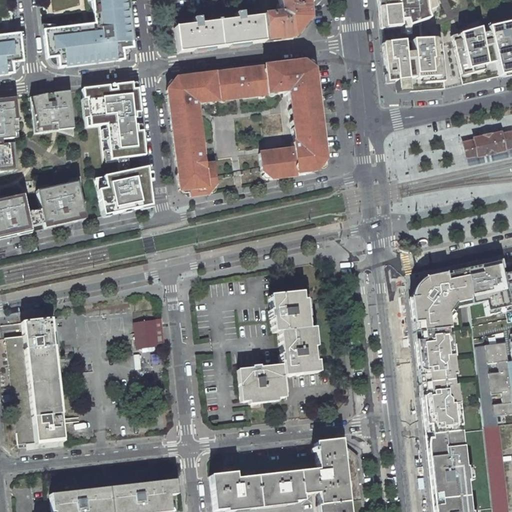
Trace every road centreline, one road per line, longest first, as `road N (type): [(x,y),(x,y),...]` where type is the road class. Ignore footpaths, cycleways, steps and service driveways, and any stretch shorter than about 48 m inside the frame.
road 1 (residential): [(390,264),(418,511)]
road 2 (residential): [(168,271),(331,236),(390,264)]
road 3 (residential): [(378,173),(164,219)]
road 4 (residential): [(188,447),(0,468)]
road 5 (residential): [(168,271),(188,447)]
road 6 (residential): [(0,308),(168,271)]
road 7 (residential): [(164,219),(0,256)]
road 8 (residential): [(148,70),(314,47)]
road 9 (residential): [(148,70),(164,219)]
road 10 (residential): [(188,447),(330,431)]
road 11 (residential): [(371,119),(511,93)]
road 12 (residential): [(314,47),(328,171)]
road 13 (residential): [(390,264),(511,245)]
